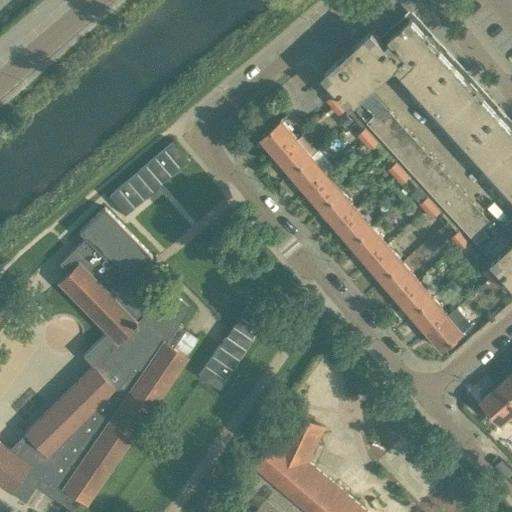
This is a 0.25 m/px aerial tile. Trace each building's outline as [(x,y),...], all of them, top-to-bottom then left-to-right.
[(324,71),(339,88),(353,103),(354,102),(351,98),(397,56),(418,79),(407,89),(511,203),(511,202),(511,246),(497,260),(493,255),(492,257),(511,278),(511,124),(411,15),(385,40),(372,27),(324,71)] [(334,93),(326,99),(333,106),(340,100),(334,93)] [(340,100),(333,106),(339,113),(346,107),(347,106),(340,100)] [(379,135),(398,118),(390,108),(382,116),(371,126),(379,135)] [(371,126),(382,116),(377,111),(366,121),(371,126)] [(340,119),(345,126),(353,119),(347,113),(340,119)] [(281,117),(261,134),(277,152),(296,135),(281,117)] [(388,144),(407,127),(398,118),(379,135),(388,144)] [(364,127),(357,133),(364,140),(371,134),(364,127)] [(396,154),(415,137),(407,127),(388,144),(396,154)] [(371,134),(364,140),(371,147),(378,141),(377,140),(371,134)] [(296,135),(277,152),(292,170),(312,153),(296,135)] [(405,163),(424,146),(415,137),(396,154),(405,163)] [(172,140),(109,195),(125,213),(188,158),(172,140)] [(413,172),(432,155),(424,146),(405,163),(413,172)] [(312,153),(292,170),(307,188),(327,171),(335,165),(319,148),(312,154),(312,153)] [(422,182),(441,165),(432,155),(413,172),(422,182)] [(388,168),(395,175),(403,168),(396,161),(388,168)] [(430,191),(449,174),(441,165),(422,182),(430,191)] [(403,168),(395,175),(401,182),(409,175),(403,168)] [(327,171),(307,188),(322,205),(342,188),(327,171)] [(439,201),(458,184),(449,174),(430,191),(439,201)] [(448,210),(466,193),(458,184),(439,201),(448,210)] [(342,188),(322,205),(337,223),(357,206),(342,188)] [(456,219),(475,202),(466,193),(448,210),(456,219)] [(428,196),(427,196),(420,202),(426,209),(434,203),(428,196)] [(465,229),(483,212),(475,202),(456,219),(465,229)] [(440,210),(434,203),(426,209),(433,217),(440,210)] [(85,235),(59,261),(68,270),(59,278),(107,327),(81,352),(93,364),(24,433),(28,437),(17,454),(0,441),(0,483),(23,500),(35,482),(70,506),(77,496),(84,501),(185,354),(171,345),(183,328),(184,327),(175,321),(186,305),(168,289),(143,313),(117,287),(152,253),(105,204),(79,229),(85,235)] [(357,206),(337,223),(352,240),(372,224),(357,206)] [(483,228),(491,221),(483,212),(465,229),(473,238),(483,228)] [(372,224),(352,240),(367,258),(387,241),(372,224)] [(483,228),(473,238),(477,242),(488,233),(483,228)] [(451,236),(455,241),(463,235),(458,230),(451,236)] [(471,244),(463,235),(455,241),(464,251),(471,244)] [(387,241),(367,258),(382,276),(402,259),(387,241)] [(402,259),(382,276),(398,293),(417,276),(402,259)] [(482,271),(488,278),(496,271),(490,264),(482,271)] [(495,285),(502,279),(503,278),(496,271),(488,278),(495,285)] [(417,276),(398,293),(413,311),(432,294),(417,276)] [(432,294),(413,311),(428,329),(447,312),(432,294)] [(230,327),(198,374),(218,387),(250,340),(265,318),(245,304),(230,327)] [(447,312),(428,329),(443,347),(463,330),(455,321),(464,313),(457,305),(448,313),(447,312)] [(171,345),(185,354),(196,338),(183,328),(171,345)] [(511,371),(500,382),(511,395),(511,371)] [(511,411),(511,395),(500,382),(480,399),(500,422),(511,411)] [(370,511),(308,459),(324,425),(295,411),(282,438),(280,436),(256,465),(310,511),(370,511)]
